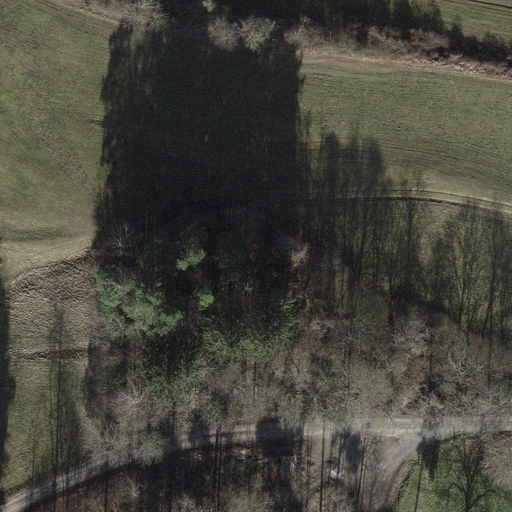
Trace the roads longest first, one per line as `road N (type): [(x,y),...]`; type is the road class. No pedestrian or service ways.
road 1 (track): [(0,239),(385,198),(511,214)]
road 2 (track): [(353,430),(200,439),(122,458),(17,511)]
road 3 (track): [(511,423),(353,430)]
